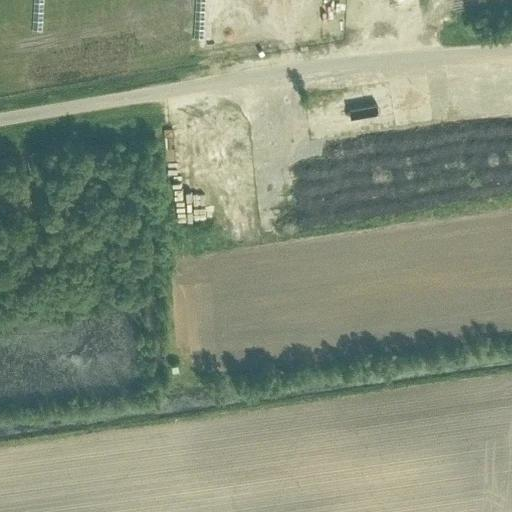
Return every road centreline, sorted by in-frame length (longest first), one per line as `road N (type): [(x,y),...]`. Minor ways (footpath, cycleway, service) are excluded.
road 1 (unclassified): [(0,120),(426,53),(511,48)]
road 2 (track): [(197,86),(241,157),(295,181),(383,179),(458,158),(501,117),(511,68)]
